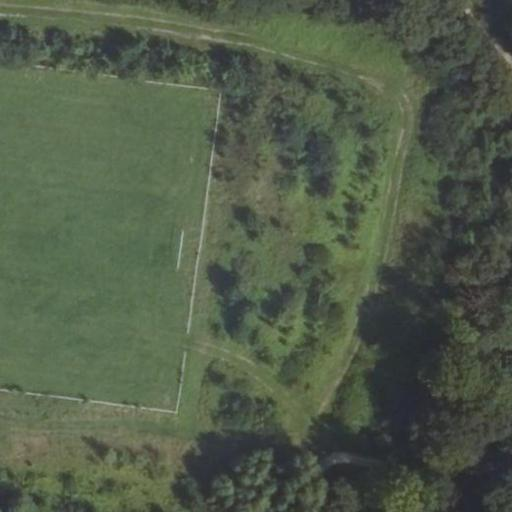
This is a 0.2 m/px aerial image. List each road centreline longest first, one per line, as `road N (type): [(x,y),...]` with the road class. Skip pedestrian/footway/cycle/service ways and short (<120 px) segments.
road 1 (track): [(299,399),(341,364),(409,110),(379,78),(181,26),(0,2)]
road 2 (track): [(0,416),(43,426),(311,439)]
road 3 (track): [(189,343),(220,352),(299,399),(320,469)]
road 4 (track): [(511,462),(417,473),(338,457),(320,469)]
